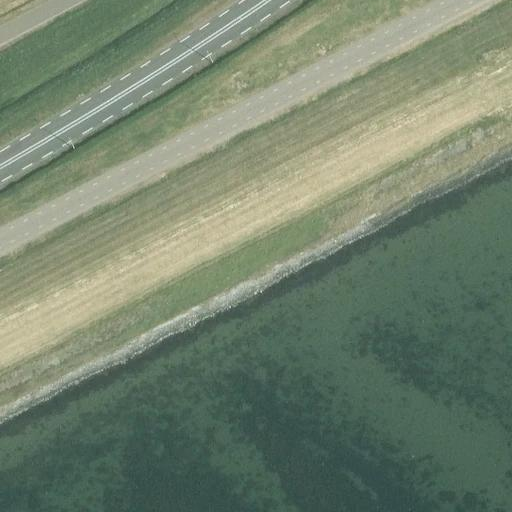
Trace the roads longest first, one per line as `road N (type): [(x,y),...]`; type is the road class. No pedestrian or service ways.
road 1 (unclassified): [(0,241),(462,0)]
road 2 (primary): [(0,166),(271,0)]
